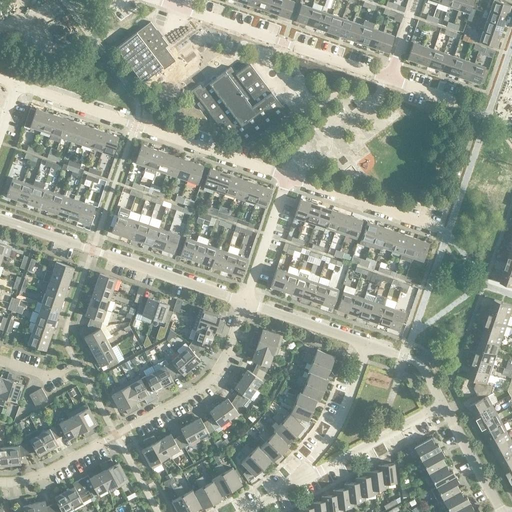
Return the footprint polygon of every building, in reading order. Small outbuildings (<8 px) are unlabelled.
[(270,0),(259,0),(257,7),(267,11),(270,0)] [(282,0),(270,0),(267,11),(277,14),(282,0)] [(294,1),(289,0),(282,0),(277,14),(288,18),(294,1)] [(461,0),(449,0),(448,6),(458,9),(461,0)] [(472,0),(461,0),(458,9),(468,13),(469,13),(470,8),(472,0)] [(495,0),(492,0),(490,10),(506,15),(510,5),(495,0)] [(313,2),(311,7),(305,24),(316,27),(321,11),(323,6),(313,2)] [(295,20),(305,24),(311,7),(300,4),(295,20)] [(506,15),(490,10),(486,20),(503,26),(506,15)] [(331,14),(321,11),(316,27),(326,31),(331,14)] [(342,18),(331,14),(326,31),(336,34),(342,18)] [(352,21),(342,18),(336,34),(346,38),(352,21)] [(364,20),(362,25),(357,41),(367,45),(372,28),(374,23),(364,20)] [(415,26),(422,29),(423,26),(424,22),(418,20),(415,26)] [(503,26),(486,20),(483,30),(499,36),(503,26)] [(362,25),(352,21),(346,38),(357,41),(362,25)] [(150,22),(139,30),(116,47),(142,82),(162,67),(163,69),(175,60),(165,47),(168,45),(161,36),(156,29),(150,22)] [(383,32),(372,28),(367,45),(377,48),(383,32)] [(499,36),(483,30),(479,41),(496,46),(499,36)] [(393,35),(383,32),(377,48),(388,52),(393,35)] [(407,58),(417,62),(423,45),(412,42),(407,58)] [(433,49),(423,45),(417,62),(427,65),(433,49)] [(443,52),(433,49),(427,65),(438,69),(443,52)] [(454,56),(443,52),(438,69),(448,72),(454,56)] [(464,59),(454,56),(448,72),(458,76),(464,59)] [(474,63),(464,59),(458,76),(468,79),(474,63)] [(281,105),(249,63),(235,74),(230,67),(202,88),(199,84),(192,90),(200,101),(196,103),(202,111),(205,108),(216,122),(212,124),(218,132),(221,129),(227,136),(234,131),(244,145),(251,140),(254,143),(261,137),(259,134),(272,124),(275,127),(282,121),(280,118),(290,110),(285,102),(281,105)] [(485,67),(474,63),(468,79),(479,83),(485,67)] [(29,128),(30,126),(40,130),(46,112),(35,108),(35,110),(29,108),(23,126),(29,128)] [(56,116),(46,112),(40,130),(50,133),(56,116)] [(67,119),(56,116),(50,133),(60,137),(67,119)] [(77,123),(67,119),(60,137),(71,140),(77,123)] [(87,126),(77,123),(71,140),(81,144),(87,126)] [(97,130),(87,126),(81,144),(91,147),(97,130)] [(107,133),(97,130),(91,147),(101,151),(107,133)] [(118,137),(107,133),(101,151),(112,154),(118,137)] [(135,162),(145,166),(151,148),(141,144),(135,162)] [(151,148),(145,166),(144,170),(154,174),(155,169),(161,151),(151,148)] [(172,155),(161,151),(155,169),(166,173),(172,155)] [(182,158),(172,155),(166,173),(176,176),(182,158)] [(192,162),(182,158),(176,176),(186,180),(192,162)] [(203,166),(192,162),(186,180),(197,183),(203,166)] [(203,186),(214,189),(220,171),(209,168),(203,186)] [(230,175),(220,171),(214,189),(224,193),(230,175)] [(240,178),(230,175),(224,193),(234,196),(240,178)] [(6,196),(16,199),(22,181),(12,178),(6,196)] [(251,182),(240,178),(234,196),(244,200),(251,182)] [(33,185),(22,181),(16,199),(26,203),(33,185)] [(261,185),(251,182),(244,200),(255,203),(261,185)] [(43,188),(33,185),(26,203),(37,206),(43,188)] [(271,189),(261,185),(255,203),(265,207),(271,189)] [(53,192),(43,188),(37,206),(47,210),(53,192)] [(63,195),(53,192),(47,210),(57,213),(63,195)] [(73,199),(63,195),(57,213),(67,217),(73,199)] [(194,201),(184,198),(183,204),(192,207),(194,201)] [(84,202),(73,199),(67,217),(77,220),(84,202)] [(294,216),(304,220),(310,202),(300,199),(294,216)] [(94,206),(84,202),(77,220),(88,224),(94,206)] [(321,206),(310,202),(304,220),(315,224),(321,206)] [(331,209),(321,206),(315,224),(325,227),(331,209)] [(341,213),(331,209),(325,227),(335,231),(341,213)] [(205,215),(199,213),(196,221),(202,223),(203,219),(205,215)] [(351,216),(341,213),(335,231),(345,234),(351,216)] [(111,231),(121,235),(128,217),(117,214),(111,231)] [(211,217),(205,215),(203,219),(202,223),(208,225),(211,217)] [(362,220),(351,216),(345,234),(356,238),(362,220)] [(138,221),(128,217),(121,235),(132,239),(138,221)] [(148,224),(138,221),(132,239),(142,242),(148,224)] [(360,239),(371,243),(377,225),(366,221),(360,239)] [(158,228),(148,224),(142,242),(152,246),(158,228)] [(387,229),(377,225),(371,243),(381,246),(387,229)] [(168,231),(158,228),(152,246),(162,249),(168,231)] [(397,232),(387,229),(381,246),(391,250),(397,232)] [(179,235),(168,231),(162,249),(173,253),(179,235)] [(408,236),(397,232),(391,250),(401,253),(408,236)] [(418,239),(408,236),(401,253),(412,257),(418,239)] [(179,255),(190,259),(196,241),(186,237),(179,255)] [(428,243),(418,239),(412,257),(422,260),(428,243)] [(206,244),(196,241),(190,259),(200,262),(206,244)] [(217,248),(206,244),(200,262),(210,265),(217,248)] [(227,251),(217,248),(210,265),(221,269),(227,251)] [(237,255),(227,251),(221,269),(231,272),(237,255)] [(248,258),(237,255),(231,272),(241,276),(248,258)] [(55,261),(52,272),(70,278),(73,267),(55,261)] [(270,286),(280,289),(286,272),(276,268),(270,286)] [(298,270),(297,275),(291,293),(301,296),(307,279),(309,274),(298,270)] [(70,278),(52,272),(48,282),(66,288),(70,278)] [(297,275),(286,272),(280,289),(291,293),(297,275)] [(511,274),(504,272),(500,282),(511,286),(511,274)] [(97,278),(95,283),(112,289),(116,279),(100,273),(98,278),(97,278)] [(317,282),(307,279),(301,296),(311,300),(317,282)] [(66,288),(48,282),(45,292),(63,298),(66,288)] [(327,286),(317,282),(311,300),(321,303),(327,286)] [(112,289),(95,283),(93,289),(94,290),(93,294),(109,300),(112,289)] [(338,289),(327,286),(321,303),(332,307),(338,289)] [(336,309),(347,312),(353,294),(342,291),(336,309)] [(63,298),(45,292),(41,302),(59,308),(63,298)] [(109,300),(93,294),(91,298),(90,298),(88,304),(105,310),(109,300)] [(363,298),(353,294),(347,312),(357,316),(363,298)] [(145,303),(140,301),(139,303),(136,312),(152,318),(158,301),(152,299),(152,300),(147,298),(145,303)] [(373,301),(363,298),(357,316),(367,319),(373,301)] [(511,309),(511,305),(494,299),(491,309),(510,316),(511,309)] [(164,303),(158,301),(152,318),(168,323),(172,312),(167,310),(168,305),(163,304),(164,303)] [(384,305),(373,301),(367,319),(378,323),(384,305)] [(59,308),(41,302),(38,313),(56,319),(59,308)] [(105,310),(88,304),(86,310),(87,310),(86,315),(90,316),(87,325),(101,324),(102,320),(105,310)] [(394,308),(384,305),(378,323),(388,326),(394,308)] [(219,314),(199,307),(196,318),(223,327),(225,321),(217,319),(219,314)] [(405,312),(394,308),(388,326),(398,330),(405,312)] [(510,316),(491,309),(487,319),(506,325),(510,316)] [(56,319),(38,313),(34,323),(52,329),(56,319)] [(223,327),(196,318),(192,328),(212,335),(213,330),(221,333),(223,327)] [(506,325),(487,319),(484,329),(503,335),(506,325)] [(52,329),(34,323),(31,333),(49,339),(52,329)] [(100,328),(101,324),(87,325),(89,334),(84,337),(87,342),(88,342),(90,346),(105,338),(100,328)] [(212,335),(192,328),(189,336),(193,337),(192,340),(190,343),(202,351),(207,345),(209,346),(211,339),(210,339),(212,335)] [(254,331),(252,337),(279,346),(282,336),(263,329),(261,334),(254,331)] [(503,335),(484,329),(481,338),(500,345),(503,335)] [(49,339),(31,333),(27,344),(45,350),(49,339)] [(146,335),(143,345),(144,347),(151,344),(146,335)] [(279,346),(252,337),(250,343),(257,345),(256,350),(272,355),(272,356),(275,357),(279,346)] [(110,347),(105,338),(90,346),(93,350),(91,350),(94,356),(110,347)] [(500,345),(481,338),(478,348),(497,354),(500,345)] [(202,351),(190,343),(188,346),(185,343),(177,350),(191,367),(196,363),(195,362),(199,359),(198,358),(202,351)] [(118,362),(110,347),(94,356),(97,361),(98,361),(101,365),(105,363),(108,368),(118,362)] [(497,354),(478,348),(474,358),(493,364),(497,354)] [(305,353),(303,356),(330,368),(334,357),(316,349),(313,356),(305,353)] [(176,350),(165,359),(177,376),(181,373),(182,373),(186,370),(187,371),(191,367),(177,350),(176,350)] [(272,355),(256,350),(254,354),(253,354),(251,360),(257,362),(254,367),(265,373),(268,366),(272,356),(272,355)] [(330,368),(303,356),(302,360),(310,364),(307,371),(310,372),(325,378),(330,368)] [(493,364),(474,358),(471,367),(490,374),(493,364)] [(130,359),(124,363),(128,370),(133,367),(130,359)] [(177,376),(165,359),(159,363),(161,367),(154,371),(163,387),(169,384),(168,383),(172,380),(172,379),(177,376)] [(265,373),(254,367),(251,373),(248,370),(245,374),(244,373),(240,378),(255,389),(261,379),(265,373)] [(490,374),(471,367),(467,377),(476,380),(474,388),(477,394),(487,388),(492,390),(493,386),(486,384),(490,374)] [(163,387),(154,371),(140,378),(146,390),(152,401),(157,398),(153,391),(157,388),(158,389),(163,387)] [(14,374),(8,372),(6,380),(1,378),(0,381),(0,399),(5,401),(14,374)] [(310,372),(307,378),(298,375),(297,378),(323,390),(328,379),(325,378),(310,372)] [(20,376),(14,374),(5,401),(15,405),(22,385),(17,384),(20,376)] [(138,375),(129,381),(138,399),(143,397),(146,404),(152,401),(146,390),(140,378),(138,375)] [(255,389),(240,378),(237,383),(238,384),(235,388),(239,391),(235,397),(243,405),(244,405),(246,406),(251,399),(249,398),(255,389)] [(323,390),(297,378),(295,382),(304,386),(301,392),(301,393),(316,399),(318,400),(323,390)] [(138,399),(129,381),(119,386),(133,411),(138,408),(134,401),(138,399)] [(133,411),(119,386),(109,391),(119,409),(124,407),(127,414),(133,411)] [(47,399),(41,388),(29,394),(35,405),(47,399)] [(487,388),(477,394),(480,399),(470,405),(475,414),(492,405),(487,395),(491,394),(492,390),(487,388)] [(287,395),(286,399),(312,410),(316,399),(301,393),(301,392),(299,391),(296,399),(287,395)] [(243,405),(235,397),(231,403),(228,399),(224,402),(223,401),(218,404),(229,419),(238,412),(243,405)] [(312,410),(286,399),(284,402),(293,406),(290,413),(301,417),(301,418),(307,420),(312,410)] [(96,422),(86,404),(76,409),(90,434),(96,432),(92,424),(96,422)] [(229,419),(218,404),(213,408),(214,409),(210,412),(213,416),(207,419),(214,429),(216,432),(222,429),(231,422),(229,419)] [(497,414),(492,405),(475,414),(480,423),(497,414)] [(90,434),(76,409),(66,415),(68,418),(69,418),(77,432),(81,430),(85,437),(90,434)] [(278,412),(275,415),(295,435),(303,427),(298,422),(301,418),(301,417),(290,413),(284,419),(278,412)] [(502,423),(497,414),(480,423),(485,432),(502,423)] [(295,435),(275,415),(272,417),(279,424),(273,430),(275,431),(287,443),(295,435)] [(69,418),(68,418),(54,426),(60,436),(65,434),(67,439),(73,436),(73,435),(77,432),(69,418)] [(195,420),(190,423),(199,438),(208,433),(214,429),(207,419),(202,423),(200,418),(196,421),(195,420)] [(199,438),(190,423),(184,426),(185,427),(181,429),(183,433),(178,436),(184,447),(199,438)] [(507,432),(502,423),(485,432),(489,441),(507,432)] [(60,436),(54,426),(39,434),(48,450),(53,447),(53,446),(57,443),(55,439),(60,436)] [(22,437),(24,442),(27,453),(35,450),(37,454),(42,452),(42,453),(48,450),(39,434),(37,429),(22,437)] [(263,430),(260,432),(280,453),(289,444),(287,443),(275,431),(270,436),(263,430)] [(280,453),(260,432),(257,435),(264,442),(259,447),(271,459),(270,459),(272,461),(280,453)] [(511,441),(507,432),(489,441),(494,450),(511,441)] [(165,438),(161,440),(169,455),(170,454),(184,447),(178,436),(173,439),(170,433),(164,436),(165,438)] [(153,435),(148,438),(161,463),(171,457),(170,454),(169,455),(161,440),(157,442),(153,435)] [(414,447),(421,460),(441,449),(437,444),(435,445),(431,437),(414,447)] [(161,463),(148,438),(142,441),(146,448),(142,450),(152,468),(161,463)] [(218,439),(213,442),(217,448),(222,445),(218,439)] [(511,452),(511,440),(511,441),(494,450),(499,459),(511,452)] [(27,453),(24,442),(18,445),(7,446),(9,464),(15,464),(15,462),(20,462),(19,457),(27,453)] [(245,444),(242,447),(263,467),(270,459),(271,459),(259,447),(257,445),(252,451),(245,444)] [(0,464),(3,464),(3,465),(9,464),(7,446),(0,447),(0,464)] [(263,467),(242,447),(240,450),(246,456),(241,462),(250,471),(254,475),(263,467)] [(444,455),(441,449),(421,460),(428,473),(445,464),(441,457),(444,455)] [(511,464),(511,452),(499,459),(504,468),(511,464)] [(110,458),(105,461),(118,486),(128,481),(118,463),(114,465),(110,458)] [(118,486),(105,461),(99,464),(103,471),(99,474),(107,488),(107,489),(108,492),(118,486)] [(221,463),(217,465),(231,490),(241,484),(232,467),(225,471),(221,463)] [(377,465),(378,470),(382,469),(383,483),(387,483),(395,482),(393,463),(377,465)] [(449,471),(445,464),(428,473),(435,486),(455,476),(452,470),(449,471)] [(231,490),(217,465),(214,466),(218,475),(211,479),(212,481),(213,480),(221,495),(231,490)] [(378,470),(366,471),(367,476),(370,476),(372,489),(375,489),(387,488),(387,483),(383,483),(382,469),(378,470)] [(250,471),(245,477),(248,482),(254,475),(250,471)] [(107,488),(99,474),(95,476),(94,475),(89,478),(87,474),(82,477),(93,496),(107,489),(107,488)] [(202,476),(198,478),(212,503),(222,497),(221,495),(213,480),(212,481),(206,484),(202,476)] [(367,476),(355,477),(355,482),(359,482),(360,496),(364,495),(376,494),(375,489),(372,489),(370,476),(367,476)] [(458,481),(455,476),(435,486),(430,489),(437,502),(443,499),(443,500),(459,490),(455,483),(458,481)] [(93,496),(82,477),(72,483),(74,487),(70,490),(69,488),(64,491),(73,507),(93,496)] [(212,503),(198,478),(195,480),(199,488),(193,491),(201,506),(200,506),(202,508),(212,503)] [(355,482),(343,483),(344,488),(348,488),(349,502),(353,501),(353,502),(365,500),(364,495),(360,496),(359,482),(355,482)] [(181,485),(177,486),(191,511),(200,506),(201,506),(193,491),(192,489),(185,493),(181,485)] [(190,511),(191,511),(177,486),(174,488),(178,497),(171,500),(177,511),(190,511)] [(408,487),(401,488),(402,497),(409,496),(408,487)] [(344,488),(332,490),(333,494),(333,495),(336,494),(338,508),(341,507),(341,508),(353,506),(353,502),(353,501),(349,502),(348,488),(344,488)] [(464,498),(459,490),(443,500),(449,511),(451,511),(469,502),(466,496),(464,498)] [(64,511),(73,507),(64,491),(59,494),(59,495),(55,498),(57,502),(51,504),(54,511),(64,511)] [(333,495),(333,494),(321,496),(321,500),(321,501),(325,500),(326,511),(341,511),(341,508),(341,507),(338,508),(336,494),(333,495)] [(321,501),(321,500),(309,502),(310,507),(313,507),(314,511),(326,511),(325,500),(321,501)] [(39,502),(33,503),(35,511),(54,511),(51,504),(46,506),(45,502),(40,503),(39,502)] [(472,508),(469,502),(451,511),(471,511),(470,509),(472,508)] [(35,511),(33,503),(27,504),(28,505),(23,507),(24,511),(20,511),(35,511)]
